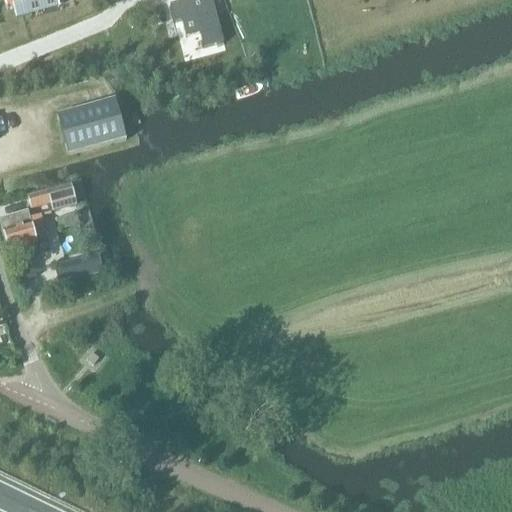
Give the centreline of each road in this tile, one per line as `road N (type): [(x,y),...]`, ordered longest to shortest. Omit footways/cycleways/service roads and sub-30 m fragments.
road 1 (unclassified): [(275,511),(50,405),(0,278)]
road 2 (unknown): [(0,67),(109,0)]
